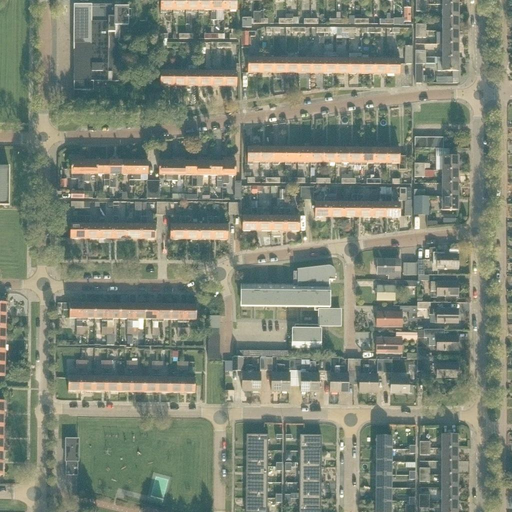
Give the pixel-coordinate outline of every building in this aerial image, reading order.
[(173,10),(172,0),(159,0),(160,12),(165,13),(165,10),(173,10)] [(185,10),(185,0),(172,0),(173,10),(173,12),(178,12),(178,10),(185,10)] [(198,0),(185,0),(185,10),(185,13),(191,13),(191,10),(198,10),(198,0)] [(203,10),(210,10),(211,10),(210,0),(198,0),(198,10),(198,13),(203,13),(203,10)] [(210,10),(210,13),(210,21),(216,21),(216,10),(223,10),(223,0),(210,0),(211,10),(210,10)] [(223,0),(223,10),(223,13),(229,13),(229,10),(236,10),(236,0),(223,0)] [(114,5),(74,5),(73,90),(93,90),(93,81),(118,81),(118,38),(114,38),(114,25),(128,25),(128,17),(131,17),(131,10),(128,10),(128,7),(114,7),(114,5)] [(458,5),(442,5),(442,18),(458,18),(458,5)] [(260,24),(260,25),(272,25),(273,20),(263,20),(263,12),(260,12),(260,24)] [(285,15),(285,19),(285,24),(298,24),(298,17),(293,17),(292,15),(285,15)] [(241,18),(241,29),(251,29),(251,18),(241,18)] [(458,18),(442,18),(441,32),(458,32),(458,18)] [(458,32),(441,32),(441,45),(458,45),(458,32)] [(166,49),(172,49),(172,44),(166,44),(166,40),(163,40),(163,47),(166,47),(166,49)] [(458,45),(441,45),(441,58),(457,58),(458,45)] [(247,73),(260,74),(260,58),(260,56),(255,56),(254,58),(247,58),(247,73)] [(273,74),(273,58),(273,56),(267,56),(267,58),(260,58),(260,74),(273,74)] [(285,74),(286,59),(286,56),(280,56),(280,59),(273,58),(273,74),(285,74)] [(298,74),(310,74),(311,57),(305,56),(305,59),(298,59),(298,74)] [(285,74),(298,74),(298,59),(298,57),(293,57),(293,59),(286,59),(285,74)] [(310,74),(323,74),(323,57),(318,57),(318,59),(311,59),(311,57),(310,74)] [(323,74),(336,74),(336,57),(330,57),(330,59),(323,59),(323,57),(323,74)] [(336,74),(348,75),(348,57),(343,57),(343,59),(336,59),(336,57),(336,74)] [(348,75),(361,75),(361,57),(355,57),(355,59),(349,59),(349,57),(348,57),(348,75)] [(361,75),(373,75),(374,57),(368,57),(368,60),(361,59),(361,57),(361,75)] [(373,75),(386,75),(386,57),(381,57),(381,60),(374,60),(374,57),(373,75)] [(386,57),(386,75),(398,75),(399,57),(394,57),(394,60),(387,60),(387,57),(386,57)] [(438,58),(425,58),(415,58),(415,84),(422,84),(422,73),(422,64),(437,64),(438,58)] [(457,58),(441,58),(441,71),(452,72),(457,72),(457,58)] [(160,86),(172,86),(172,69),(167,69),(167,71),(160,71),(160,86)] [(172,69),(172,86),(185,86),(185,69),(180,69),(180,71),(173,71),(173,69),(172,69)] [(185,86),(198,86),(198,69),(192,69),(192,71),(185,71),(186,69),(185,69),(185,86)] [(198,86),(210,86),(211,71),(210,69),(205,69),(205,71),(198,71),(198,69),(198,86)] [(210,86),(223,86),(223,71),(223,69),(217,69),(217,71),(211,71),(210,86)] [(223,71),(223,86),(236,86),(236,69),(230,69),(230,71),(223,71)] [(252,163),(260,163),(260,148),(247,148),(247,165),(252,165),(252,163)] [(260,148),(260,163),(260,165),(265,165),(265,163),(272,163),(272,148),(260,148)] [(278,164),(285,164),(285,148),(272,148),(272,163),(272,165),(278,165),(278,164)] [(285,148),(285,164),(285,166),(291,166),(291,164),(297,164),(297,166),(298,166),(298,148),(285,148)] [(310,148),(298,148),(298,166),(303,166),(303,164),(310,164),(310,148)] [(323,166),(323,149),(310,148),(310,164),(310,166),(316,166),(316,164),(323,164),(323,166)] [(328,164),(335,164),(336,149),(323,149),(323,166),(328,166),(328,164)] [(348,166),(348,149),(336,149),(335,164),(335,166),(341,166),(341,164),(348,164),(348,166)] [(361,166),(361,149),(348,149),(348,166),(354,166),(354,164),(361,164),(361,166)] [(373,166),(374,149),(361,149),(361,166),(366,166),(366,164),(373,164),(373,166)] [(379,164),(386,164),(386,149),(374,149),(373,166),(379,166),(379,164)] [(386,149),(386,164),(386,166),(391,167),(391,164),(398,164),(398,170),(405,170),(405,157),(399,157),(399,149),(386,149)] [(83,182),(84,182),(84,161),(85,161),(85,157),(71,157),(71,161),(71,174),(78,174),(77,192),(83,192),(83,182)] [(442,171),(457,171),(458,157),(442,157),(442,171)] [(197,158),(197,162),(197,187),(202,187),(202,176),(210,176),(210,162),(210,158),(197,158)] [(227,159),(227,162),(222,162),(222,182),(228,182),(228,176),(235,176),(235,162),(235,159),(227,159)] [(84,161),(84,182),(88,182),(89,174),(96,175),(96,161),(85,161),(84,161)] [(104,186),(109,186),(109,161),(96,161),(96,175),(103,175),(103,180),(104,180),(104,186)] [(114,180),(115,175),(121,175),(122,161),(109,161),(109,186),(108,196),(113,196),(113,188),(116,188),(116,180),(114,180)] [(134,187),(134,180),(134,161),(122,161),(121,175),(128,175),(128,181),(129,181),(129,187),(134,187)] [(134,161),(134,180),(140,180),(140,175),(147,175),(147,162),(134,161)] [(172,187),(172,162),(159,161),(159,175),(166,175),(166,181),(172,181),(172,187)] [(177,175),(185,175),(185,162),(172,162),(172,187),(177,187),(177,175)] [(185,162),(185,175),(192,175),(192,187),(197,187),(197,162),(185,162)] [(210,162),(210,176),(217,176),(217,187),(222,188),(222,182),(222,162),(210,162)] [(0,167),(0,205),(9,206),(9,205),(8,205),(8,167),(0,167)] [(442,171),(441,184),(457,184),(457,171),(442,171)] [(457,184),(441,184),(441,197),(457,197),(457,184)] [(314,218),(329,218),(329,195),(323,195),(323,200),(325,200),(325,203),(315,203),(314,218)] [(329,195),(329,218),(343,218),(343,203),(333,203),(333,200),(335,200),(335,196),(329,195)] [(343,203),(343,218),(357,218),(357,196),(351,196),(351,200),(353,200),(353,204),(343,203)] [(357,196),(357,218),(371,218),(371,204),(361,204),(361,200),(363,200),(363,196),(357,196)] [(371,204),(371,218),(385,219),(385,196),(379,196),(379,200),(381,200),(381,204),(371,204)] [(385,196),(385,219),(399,219),(399,204),(389,204),(389,200),(391,200),(391,196),(385,196)] [(423,204),(423,197),(414,197),(413,197),(413,219),(423,219),(423,204)] [(457,197),(441,197),(441,211),(457,211),(457,197)] [(256,232),(270,232),(270,217),(260,217),(260,214),(262,214),(262,201),(257,201),(256,209),(256,232)] [(180,203),(169,203),(163,203),(162,216),(173,216),(173,206),(180,206),(180,203)] [(256,232),(256,209),(250,209),(250,214),(252,214),(252,217),(242,217),(242,231),(256,232)] [(284,209),(279,209),(279,214),(280,214),(280,218),(270,217),(270,232),(284,232),(284,209)] [(284,209),(284,232),(298,232),(298,218),(288,218),(288,214),(290,214),(290,209),(284,209)] [(70,239),(84,239),(84,216),(78,216),(78,221),(80,221),(79,225),(70,225),(70,239)] [(84,239),(98,239),(98,225),(89,225),(89,221),(90,221),(90,217),(84,216),(84,239)] [(98,225),(98,239),(112,240),(112,217),(106,217),(106,221),(108,221),(108,225),(98,225)] [(126,240),(127,225),(117,225),(117,221),(118,221),(118,217),(112,217),(112,240),(126,240)] [(137,225),(127,225),(126,240),(140,240),(140,217),(135,217),(135,221),(137,221),(137,225)] [(154,226),(146,225),(146,217),(140,217),(140,240),(154,240),(154,226)] [(184,240),(184,218),(178,218),(178,222),(180,222),(180,226),(170,226),(170,240),(184,240)] [(190,218),(184,218),(184,240),(198,240),(198,226),(188,226),(188,222),(190,222),(190,218)] [(208,226),(198,226),(198,240),(212,240),(212,218),(206,218),(206,222),(208,222),(208,226)] [(218,218),(212,218),(212,240),(226,241),(226,226),(216,226),(216,222),(218,222),(218,218)] [(433,265),(437,265),(437,270),(457,270),(457,256),(444,255),(444,253),(433,253),(433,265)] [(399,260),(394,260),(377,260),(377,275),(388,275),(388,279),(399,279),(399,260)] [(416,275),(416,264),(403,264),(403,275),(416,275)] [(242,290),(241,305),(315,306),(315,310),(318,310),(318,325),(294,325),(294,329),(292,329),(292,348),(319,348),(319,326),(340,326),(340,310),(329,310),(329,280),(335,280),(335,272),(335,269),(332,266),(328,266),(297,270),(298,270),(298,272),(293,272),(293,286),(242,285),(242,290)] [(457,297),(457,283),(430,282),(430,292),(437,292),(437,297),(457,297)] [(394,301),(394,286),(377,286),(377,301),(394,301)] [(76,321),(76,327),(82,327),(82,321),(82,304),(69,304),(69,319),(76,319),(76,321)] [(88,319),(94,319),(95,304),(82,304),(82,321),(87,321),(88,319)] [(95,304),(94,319),(101,319),(101,321),(107,321),(107,304),(95,304)] [(113,328),(113,321),(113,319),(119,319),(120,305),(107,304),(107,321),(107,327),(113,328)] [(120,305),(119,319),(127,319),(127,322),(132,322),(132,305),(120,305)] [(132,305),(132,322),(137,322),(137,320),(144,320),(145,305),(132,305)] [(145,305),(144,320),(152,320),(152,322),(157,322),(157,305),(145,305)] [(163,320),(170,320),(170,305),(157,305),(157,322),(163,322),(163,320)] [(170,305),(170,320),(176,320),(176,322),(182,322),(183,306),(170,305)] [(183,306),(182,322),(188,322),(188,320),(195,320),(195,306),(183,306)] [(408,313),(408,314),(408,323),(417,323),(417,314),(416,307),(399,307),(399,312),(402,312),(408,313)] [(458,310),(435,310),(429,310),(429,316),(430,316),(430,324),(457,324),(458,310)] [(402,328),(402,312),(377,312),(376,327),(402,328)] [(428,346),(437,347),(437,351),(444,351),(444,352),(445,352),(445,351),(457,351),(457,337),(444,337),(444,331),(424,331),(423,338),(429,339),(428,346)] [(416,341),(417,333),(395,333),(395,338),(402,338),(402,341),(416,341)] [(114,336),(112,335),(107,335),(106,346),(114,346),(114,336)] [(376,353),(393,354),(401,354),(402,339),(376,338),(376,353)] [(242,371),(242,358),(232,358),(232,365),(232,371),(242,371)] [(289,370),(295,370),(295,359),(286,359),(286,370),(289,370)] [(310,362),(310,370),(309,392),(318,392),(318,375),(315,375),(315,362),(310,362)] [(281,366),(280,366),(280,365),(276,365),(276,374),(272,374),(271,391),(280,392),(281,366)] [(457,378),(457,365),(437,365),(437,378),(457,378)] [(242,391),(251,391),(251,367),(251,366),(246,366),(246,374),(242,374),(242,391)] [(281,366),(280,392),(289,392),(289,374),(289,370),(286,370),(283,370),(284,366),(281,366)] [(364,375),(363,375),(359,375),(359,393),(368,393),(368,370),(368,366),(363,366),(363,372),(364,372),(364,375)] [(251,367),(251,391),(260,391),(260,374),(255,374),(255,367),(251,367)] [(339,367),(334,367),(334,375),(330,375),(330,393),(339,393),(339,367)] [(339,367),(339,393),(348,393),(348,375),(343,375),(344,367),(339,367)] [(301,392),(309,392),(310,370),(304,370),(304,374),(301,374),(301,392)] [(368,370),(368,393),(377,393),(377,376),(372,376),(372,370),(368,370)] [(390,393),(408,393),(412,393),(412,386),(408,386),(408,379),(397,379),(397,374),(391,374),(390,393)] [(68,392),(81,392),(81,375),(76,375),(76,377),(68,377),(68,392)] [(81,375),(81,392),(93,392),(93,377),(86,377),(86,375),(81,375)] [(93,392),(106,392),(106,375),(101,375),(101,377),(93,377),(93,392)] [(106,375),(106,392),(118,393),(119,378),(111,377),(111,375),(106,375)] [(118,393),(131,393),(131,375),(126,375),(126,378),(119,378),(118,393)] [(131,375),(131,393),(144,393),(144,378),(136,378),(137,375),(131,375)] [(144,393),(156,393),(157,376),(151,376),(151,378),(144,378),(144,393)] [(157,376),(156,393),(169,393),(169,378),(162,378),(162,376),(157,376)] [(169,393),(182,393),(182,376),(177,376),(177,379),(169,378),(169,393)] [(182,376),(182,393),(194,394),(194,379),(187,379),(187,376),(182,376)] [(246,435),(246,451),(267,451),(268,435),(246,435)] [(300,436),(300,452),(321,452),(321,436),(300,436)] [(376,437),(376,450),(391,450),(392,437),(376,437)] [(441,451),(457,451),(457,437),(441,437),(441,451)] [(66,439),(65,476),(77,476),(78,439),(66,439)] [(376,450),(376,463),(391,463),(391,450),(376,450)] [(246,451),(246,467),(267,467),(267,451),(246,451)] [(441,464),(457,464),(457,451),(441,451),(441,464)] [(300,452),(299,468),(321,468),(321,452),(300,452)] [(376,463),(376,476),(391,476),(391,463),(376,463)] [(441,477),(457,477),(457,464),(441,464),(441,477)] [(246,467),(246,483),(267,484),(267,467),(246,467)] [(299,468),(299,484),(321,484),(321,468),(299,468)] [(376,476),(375,489),(391,489),(391,476),(376,476)] [(441,490),(457,490),(457,477),(441,477),(441,490)] [(246,483),(245,499),(267,500),(267,484),(246,483)] [(299,484),(299,500),(321,500),(321,484),(299,484)] [(375,489),(375,502),(391,502),(391,489),(375,489)] [(441,504),(457,504),(457,490),(441,490),(441,504)] [(245,499),(245,511),(266,511),(267,500),(245,499)] [(299,500),(298,511),(320,511),(321,500),(299,500)] [(375,502),(375,511),(390,511),(391,502),(375,502)]
